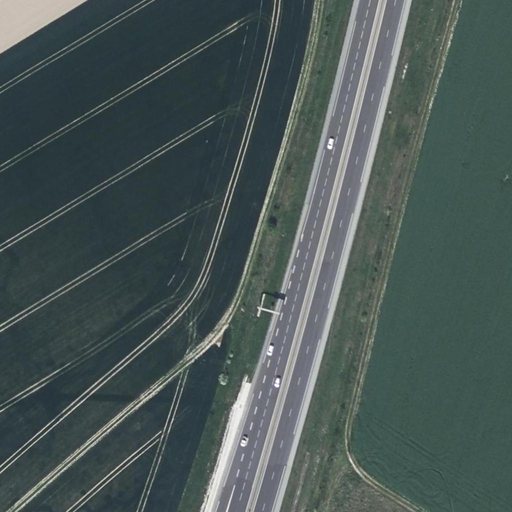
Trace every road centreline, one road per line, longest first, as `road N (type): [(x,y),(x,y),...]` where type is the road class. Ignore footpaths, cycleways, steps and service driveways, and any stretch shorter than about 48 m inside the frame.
road 1 (track): [(15,511),(202,348),(237,304),(303,88),(321,0)]
road 2 (track): [(458,0),(347,444),(358,472),(418,511)]
road 3 (motorway): [(259,511),(396,0)]
road 4 (motorway): [(368,0),(269,397)]
road 5 (motorway): [(269,397),(221,511)]
